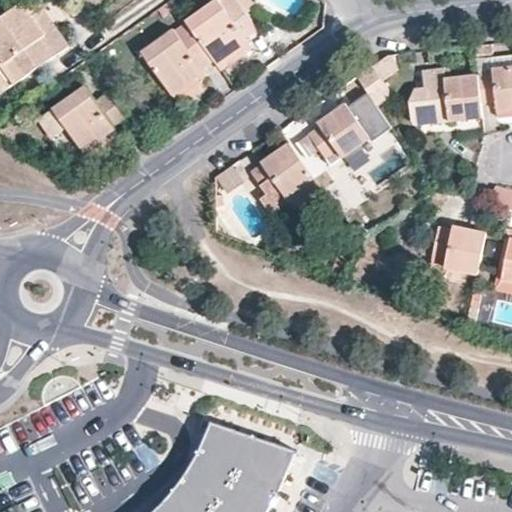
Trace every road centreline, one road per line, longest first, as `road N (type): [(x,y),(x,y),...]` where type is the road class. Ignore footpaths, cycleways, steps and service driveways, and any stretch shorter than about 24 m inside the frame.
road 1 (tertiary): [(511,421),(342,376),(82,285)]
road 2 (tertiary): [(60,326),(392,423)]
road 3 (residential): [(102,213),(376,12)]
road 4 (residential): [(376,12),(507,0)]
road 5 (tertiary): [(392,423),(511,446)]
